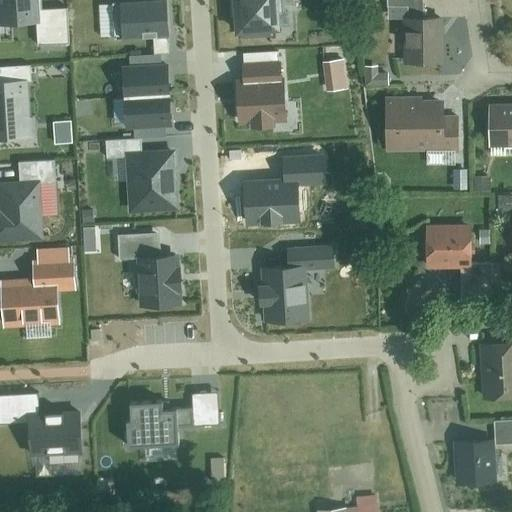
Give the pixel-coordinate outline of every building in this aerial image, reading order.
[(42,0),(0,0),(0,22),(40,20),(41,42),(71,40),(69,5),(42,7),(42,0)] [(115,0),(118,36),(173,33),(171,0),(115,0)] [(232,0),(235,38),(280,35),(277,0),(232,0)] [(433,51),(433,7),(397,6),(397,51),(433,51)] [(288,74),(285,74),(284,47),(244,48),(245,75),(240,75),(242,123),(290,121),(288,74)] [(165,59),(164,51),(133,53),(134,62),(125,63),(127,94),(174,90),(172,59),(165,59)] [(0,138),(40,136),(39,114),(34,114),(32,79),(35,78),(34,61),(0,63),(0,138)] [(374,87),(377,145),(449,141),(447,103),(435,104),(434,84),(374,87)] [(174,90),(127,94),(129,126),(137,126),(137,135),(169,133),(168,124),(176,123),(174,90)] [(511,93),(477,95),(479,138),(511,136),(511,93)] [(71,121),(53,122),(54,145),(72,144),(71,121)] [(183,207),(179,145),(129,148),(133,210),(183,207)] [(282,180),(243,181),(245,228),(300,225),(299,186),(328,185),(327,153),(281,155),(282,180)] [(0,203),(0,238),(47,236),(46,211),(62,210),(58,156),(23,159),(24,177),(0,178),(0,189),(1,204),(0,203)] [(417,261),(451,259),(453,285),(483,283),(482,254),(462,255),(460,214),(414,216),(417,261)] [(141,256),(144,303),(185,301),(183,251),(163,252),(162,229),(121,231),(123,257),(141,256)] [(267,318),(314,316),(311,267),(341,265),(340,238),(289,241),(290,262),(264,264),(267,318)] [(4,275),(7,326),(65,322),(63,288),(80,287),(77,243),(36,246),(38,273),(4,275)] [(511,329),(471,332),(474,388),(511,385),(511,329)] [(131,416),(132,442),(183,439),(182,422),(225,420),(223,387),(195,389),(196,403),(167,405),(167,397),(133,399),(134,416),(131,416)] [(37,394),(0,396),(0,424),(27,423),(29,459),(82,456),(79,411),(38,414),(37,394)] [(445,432),(447,475),(484,474),(483,430),(445,432)] [(321,499),(321,511),(368,511),(367,488),(344,489),(345,498),(321,499)]
